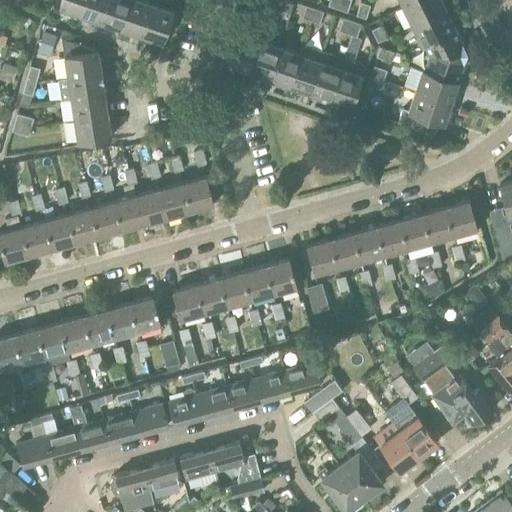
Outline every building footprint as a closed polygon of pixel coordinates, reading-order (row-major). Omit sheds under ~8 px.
[(59,0),(57,8),(68,12),(68,14),(77,17),(77,15),(78,15),(82,0),(59,0)] [(82,0),(78,15),(98,22),(105,0),(82,0)] [(119,29),(128,0),(105,0),(98,22),(119,29)] [(139,0),(128,0),(119,29),(139,36),(150,4),(139,0)] [(152,0),(151,4),(150,4),(139,36),(150,39),(149,41),(158,45),(159,42),(161,43),(171,11),(159,7),(161,0),(152,0)] [(270,0),(268,7),(277,11),(280,0),(270,0)] [(337,9),(339,0),(328,0),(327,6),(337,9)] [(350,0),(339,0),(337,9),(346,12),(350,0)] [(415,0),(402,6),(411,26),(445,9),(445,8),(447,7),(443,0),(415,0)] [(360,2),(355,16),(364,19),(369,5),(360,2)] [(309,21),(313,9),(305,6),(301,18),(309,21)] [(322,12),(313,9),(309,21),(318,24),(322,12)] [(450,18),(445,9),(411,26),(421,45),(423,44),(457,28),(456,26),(452,17),(450,18)] [(347,34),(351,21),(342,18),(338,31),(347,34)] [(360,24),(351,21),(347,34),(351,35),(355,37),(360,24)] [(376,42),(386,38),(379,25),(370,30),(376,42)] [(457,28),(423,44),(428,55),(423,70),(421,69),(459,82),(463,70),(461,69),(467,52),(461,40),(463,39),(457,28)] [(49,55),(57,34),(45,30),(37,51),(49,55)] [(247,72),(257,40),(236,33),(225,65),(247,72)] [(355,37),(351,35),(344,58),(342,58),(329,99),(350,106),(364,65),(353,61),(361,38),(355,37)] [(66,78),(100,73),(99,72),(102,72),(100,62),(98,63),(96,51),(94,51),(94,50),(60,38),(66,78)] [(257,40),(247,72),(267,79),(278,47),(257,40)] [(298,54),(298,53),(288,85),(308,92),(322,51),(302,44),(298,54)] [(298,53),(278,47),(267,79),(288,85),(298,53)] [(375,57),(389,61),(392,51),(379,47),(375,57)] [(342,58),(322,51),(308,92),(329,99),(342,58)] [(34,82),(35,82),(39,68),(29,66),(25,79),(34,82)] [(373,66),(370,75),(383,79),(386,70),(373,66)] [(421,69),(414,90),(450,102),(454,91),(456,92),(459,82),(421,69)] [(100,73),(66,78),(57,79),(60,101),(70,99),(103,94),(100,73)] [(383,79),(370,75),(367,84),(380,88),(383,79)] [(34,82),(25,79),(21,93),(31,96),(35,82),(34,82)] [(450,102),(414,90),(407,110),(402,108),(397,122),(434,134),(439,121),(443,123),(450,102)] [(103,94),(70,99),(73,121),(106,115),(103,94)] [(16,114),(13,123),(30,127),(33,118),(16,114)] [(106,115),(73,121),(76,142),(110,137),(108,125),(110,125),(109,115),(106,116),(106,115)] [(30,127),(13,123),(11,132),(28,136),(30,127)] [(203,146),(193,148),(198,164),(207,161),(203,146)] [(180,152),(170,155),(175,170),(184,168),(180,152)] [(157,159),(147,161),(152,177),(161,174),(157,159)] [(137,181),(133,165),(124,168),(128,183),(137,181)] [(109,172),(105,173),(101,174),(105,190),(113,188),(109,172)] [(181,181),(189,210),(212,203),(204,174),(181,181)] [(82,196),(91,194),(87,178),(78,181),(82,196)] [(489,210),(495,232),(511,228),(509,222),(511,221),(511,180),(500,184),(505,206),(489,210)] [(181,181),(158,187),(166,216),(189,210),(181,181)] [(59,203),(63,202),(68,200),(64,185),(55,187),(59,203)] [(158,187),(135,194),(143,223),(166,216),(158,187)] [(41,192),(31,194),(36,210),(45,207),(41,192)] [(135,194),(111,200),(120,229),(143,223),(135,194)] [(5,218),(8,230),(0,231),(0,248),(4,262),(27,255),(19,227),(20,226),(17,215),(22,213),(18,198),(8,201),(13,216),(5,218)] [(445,205),(453,234),(476,228),(468,198),(445,205)] [(111,200),(88,207),(96,236),(120,229),(111,200)] [(453,234),(445,205),(422,211),(430,240),(453,234)] [(88,207),(65,213),(73,242),(96,236),(88,207)] [(430,240),(422,211),(399,218),(407,247),(430,240)] [(65,213),(42,220),(50,249),(73,242),(65,213)] [(399,218),(376,224),(384,253),(407,247),(399,218)] [(42,220),(20,226),(19,227),(27,255),(50,249),(42,220)] [(384,253),(376,224),(352,231),(360,260),(384,253)] [(352,231),(329,237),(337,266),(360,260),(352,231)] [(337,266),(329,237),(304,244),(313,273),(337,266)] [(452,245),(456,261),(466,258),(462,243),(452,245)] [(429,252),(434,267),(443,265),(439,249),(429,252)] [(296,285),(288,256),(264,262),(272,292),(296,285)] [(406,258),(410,274),(420,271),(415,256),(406,258)] [(264,262),(241,269),(249,298),(272,292),(264,262)] [(382,264),(387,280),(396,277),(392,262),(382,264)] [(241,269),(218,275),(226,305),(249,298),(241,269)] [(359,271),(363,287),(372,284),(368,269),(359,271)] [(218,275),(195,281),(203,311),(226,305),(218,275)] [(336,277),(341,293),(350,290),(346,275),(336,277)] [(203,311),(195,281),(171,288),(179,318),(203,311)] [(308,285),(314,310),(329,306),(322,281),(308,285)] [(485,301),(487,299),(474,282),(464,291),(477,307),(485,301)] [(430,295),(430,288),(426,283),(418,286),(421,297),(430,295)] [(511,284),(502,293),(511,303),(511,284)] [(154,293),(130,299),(139,330),(162,323),(154,293)] [(455,298),(457,310),(465,308),(463,296),(455,298)] [(130,299),(107,306),(115,336),(139,330),(130,299)] [(271,303),(275,318),(285,316),(280,300),(271,303)] [(477,307),(476,308),(487,322),(497,315),(485,301),(477,307)] [(107,306),(83,313),(92,343),(115,336),(107,306)] [(248,309),(253,325),(262,322),(258,307),(248,309)] [(83,313),(60,319),(68,349),(92,343),(83,313)] [(225,315),(229,331),(238,328),(234,313),(225,315)] [(487,322),(486,323),(507,348),(511,353),(511,331),(498,314),(497,315),(487,322)] [(477,329),(483,324),(477,317),(470,323),(476,331),(477,329)] [(60,319),(36,326),(45,356),(67,350),(68,349),(60,319)] [(201,322),(205,338),(215,335),(211,320),(201,322)] [(511,353),(507,348),(486,323),(479,330),(488,341),(486,343),(497,356),(488,363),(510,391),(511,389),(511,353)] [(36,326),(13,332),(21,362),(44,356),(45,356),(36,326)] [(193,346),(188,327),(179,329),(189,365),(197,363),(193,346)] [(282,328),(274,330),(277,340),(284,338),(282,328)] [(13,332),(0,335),(0,368),(21,362),(13,332)] [(480,352),(464,335),(453,345),(469,362),(480,352)] [(146,338),(141,339),(136,341),(140,356),(150,354),(146,338)] [(159,343),(165,366),(179,363),(173,340),(159,343)] [(454,377),(447,366),(461,356),(449,340),(434,351),(426,340),(406,354),(425,382),(432,391),(433,393),(432,394),(452,421),(463,412),(471,424),(493,408),(478,387),(472,391),(459,373),(454,377)] [(121,344),(111,347),(115,362),(125,359),(121,344)] [(94,369),(99,367),(103,366),(99,351),(90,354),(94,369)] [(261,354),(250,357),(252,364),(263,361),(261,354)] [(250,357),(239,360),(241,367),(252,364),(250,357)] [(80,373),(76,358),(66,360),(71,376),(76,375),(80,373)] [(313,360),(284,368),(290,390),(290,389),(305,385),(306,386),(320,382),(320,381),(319,381),(313,360)] [(397,376),(400,374),(404,371),(396,360),(389,365),(397,376)] [(43,367),(47,382),(57,379),(52,364),(43,367)] [(284,368),(255,376),(261,398),(274,395),(273,394),(289,390),(290,390),(284,368)] [(203,370),(192,373),(194,380),(205,377),(203,370)] [(20,373),(24,389),(34,386),(29,371),(20,373)] [(88,392),(87,388),(83,373),(80,373),(76,375),(80,393),(81,394),(88,392)] [(192,373),(181,376),(183,383),(194,380),(192,373)] [(436,443),(407,403),(417,396),(400,374),(397,376),(391,381),(404,398),(397,403),(403,411),(392,419),(394,423),(419,455),(436,443)] [(255,376),(226,384),(232,406),(232,405),(248,401),(248,402),(261,398),(255,376)] [(0,378),(0,390),(1,395),(11,392),(6,377),(0,378)] [(312,411),(331,396),(341,389),(333,378),(303,400),(312,411)] [(226,384),(197,392),(203,414),(216,410),(215,410),(231,405),(231,406),(232,406),(226,384)] [(56,389),(58,400),(67,397),(65,387),(56,389)] [(183,392),(184,395),(167,400),(173,422),(174,422),(174,421),(190,417),(203,414),(197,392),(195,392),(194,389),(190,387),(186,388),(183,392)] [(140,388),(129,391),(131,397),(142,394),(140,388)] [(129,391),(118,394),(120,400),(131,397),(129,391)] [(338,406),(331,396),(312,411),(319,420),(338,406)] [(161,401),(132,410),(138,432),(151,428),(150,427),(166,423),(166,424),(167,424),(161,401)] [(81,410),(80,403),(68,406),(70,413),(81,410)] [(356,408),(346,415),(361,435),(370,428),(356,408)] [(138,432),(132,410),(103,417),(109,440),(109,439),(125,435),(138,432)] [(51,411),(40,414),(40,415),(41,421),(52,418),(51,411)] [(40,415),(29,418),(30,424),(41,421),(40,415)] [(103,417),(74,425),(80,448),(93,444),(93,443),(108,439),(108,440),(109,440),(103,417)] [(419,455),(394,423),(375,437),(399,470),(419,455)] [(74,425),(45,433),(51,456),(52,456),(51,455),(67,450),(67,451),(80,448),(74,425)] [(51,456),(45,433),(15,442),(21,463),(20,463),(21,464),(35,460),(35,459),(50,455),(50,456),(51,456)] [(339,463),(365,499),(378,489),(376,486),(381,482),(367,463),(376,456),(361,435),(360,436),(351,443),(357,450),(339,463)] [(214,469),(239,463),(244,461),(242,455),(238,440),(239,440),(239,439),(224,443),(209,448),(209,447),(208,447),(214,469)] [(214,469),(208,447),(208,448),(192,452),(192,451),(178,455),(178,456),(179,456),(185,477),(214,469)] [(143,465),(149,487),(179,479),(173,458),(174,458),(174,457),(159,460),(159,461),(144,466),(144,465),(143,465)] [(0,482),(8,469),(1,462),(0,462),(0,482)] [(365,499),(339,463),(328,472),(323,465),(316,471),(344,509),(350,505),(352,508),(365,499)] [(149,487),(143,465),(143,466),(127,470),(127,469),(113,473),(113,474),(114,474),(115,478),(111,478),(110,481),(112,490),(115,492),(118,491),(120,495),(149,487)] [(247,480),(237,482),(230,484),(233,497),(262,489),(259,476),(247,480)] [(511,511),(511,504),(499,489),(488,498),(497,511),(495,511),(511,511)] [(193,495),(185,503),(190,508),(198,500),(193,495)] [(495,511),(497,511),(488,498),(470,511),(495,511)] [(247,511),(246,511),(244,511),(289,511),(287,509),(283,511),(270,511),(257,499),(249,508),(253,511),(247,511)] [(186,511),(190,508),(185,503),(177,511),(186,511)]
